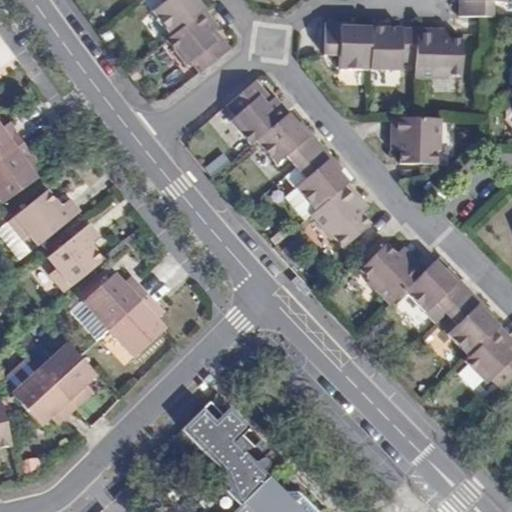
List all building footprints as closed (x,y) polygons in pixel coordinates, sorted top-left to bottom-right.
[(152,13),(170,37),(205,11),(196,0),(158,0),(163,6),(152,13)] [(501,3),(500,0),(463,0),(463,1),(459,1),(459,6),(459,17),(483,18),(490,18),(490,3),(501,3)] [(189,65),(196,76),(230,50),(222,40),(216,44),(209,35),(214,30),(218,27),(212,20),(205,11),(170,37),(166,41),(185,68),(189,65)] [(340,70),(369,71),(370,28),(356,28),(341,27),(340,23),(324,23),(323,59),(340,60),(340,70)] [(399,62),(415,62),(416,29),(393,29),(370,28),(369,71),(398,72),(399,62)] [(460,78),(460,41),(448,40),(438,40),(439,30),(427,30),(416,29),(415,62),(415,77),(460,78)] [(216,44),(222,40),(214,30),(209,35),(216,44)] [(448,30),(439,30),(438,40),(448,40),(448,30)] [(255,141),(288,114),(281,106),(274,98),(271,100),(267,105),(259,97),(264,92),(255,81),(224,108),(233,119),(229,122),(250,146),(255,141)] [(267,105),(271,100),(264,92),(259,97),(267,105)] [(285,155),(295,168),(321,146),(310,134),(307,136),(298,125),(288,114),(255,141),(275,163),(285,155)] [(440,126),(440,120),(413,119),(387,118),(387,141),(401,141),(399,151),(399,159),(400,165),(435,166),(436,152),(440,152),(441,126),(440,126)] [(13,131),(18,128),(14,122),(9,125),(13,131)] [(0,159),(27,140),(18,128),(13,131),(9,125),(2,129),(0,125),(0,159)] [(35,152),(27,140),(0,159),(0,198),(3,203),(36,180),(28,168),(36,163),(30,155),(35,152)] [(387,151),(399,151),(401,141),(387,141),(387,151)] [(296,189),(315,211),(347,184),(335,169),(328,161),(331,158),(321,146),(295,168),(306,181),(296,189)] [(41,160),(35,152),(30,155),(36,163),(41,160)] [(342,248),(370,226),(361,214),(356,207),(362,202),(355,193),(347,184),(315,211),(311,215),(331,240),(334,238),(342,248)] [(31,236),(37,244),(80,211),(70,199),(61,206),(49,190),(10,221),(25,241),(31,236)] [(356,207),(361,214),(368,208),(362,202),(356,207)] [(64,292),(103,261),(91,245),(100,237),(91,225),(49,258),(59,270),(51,277),(64,292)] [(405,291),(425,271),(418,264),(410,256),(402,263),(395,255),(387,247),(361,271),(370,280),(367,282),(389,306),(405,291)] [(402,263),(410,256),(402,248),(395,255),(402,263)] [(436,304),(446,315),(469,291),(458,280),(455,283),(448,276),(434,261),(425,271),(405,291),(427,313),(436,304)] [(146,296),(153,291),(143,280),(137,284),(131,277),(126,282),(117,271),(85,302),(109,330),(146,296)] [(137,284),(143,280),(136,273),(131,277),(137,284)] [(162,300),(153,291),(146,296),(109,330),(134,356),(166,328),(156,317),(163,311),(157,305),(162,300)] [(449,336),(469,356),(499,327),(488,316),(478,306),(481,303),(469,291),(446,315),(450,320),(457,327),(449,336)] [(168,307),(162,300),(157,305),(163,311),(168,307)] [(442,327),(449,336),(457,327),(450,320),(442,327)] [(491,381),(500,391),(511,379),(511,357),(507,352),(511,345),(511,344),(511,340),(505,334),(499,327),(469,356),(464,361),(487,386),(491,381)] [(85,383),(95,375),(79,358),(67,345),(38,369),(76,410),(88,399),(84,394),(90,389),(85,383)] [(15,391),(38,369),(27,357),(21,362),(23,365),(10,375),(10,386),(15,391)] [(64,420),(76,410),(38,369),(15,391),(11,393),(39,424),(49,417),(53,422),(60,416),(64,420)] [(94,393),(90,389),(84,394),(88,399),(94,393)] [(0,449),(11,447),(0,401),(0,449)] [(224,413),(212,401),(181,431),(202,452),(238,418),(232,412),(229,408),(224,413)] [(57,427),(64,420),(60,416),(53,422),(57,427)] [(238,418),(202,452),(222,475),(255,444),(244,433),(249,429),(241,421),(238,418)] [(255,444),(222,475),(215,482),(237,505),(269,474),(277,467),(264,455),(269,450),(263,444),(259,439),(255,444)] [(318,511),(301,494),(293,500),(269,474),(237,505),(229,511),(318,511)]
